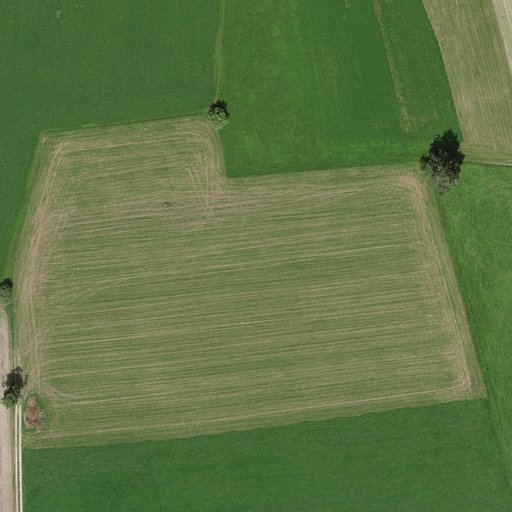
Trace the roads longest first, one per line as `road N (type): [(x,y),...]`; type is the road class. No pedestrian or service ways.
road 1 (track): [(16,347),(20,511)]
road 2 (track): [(392,155),(511,162)]
